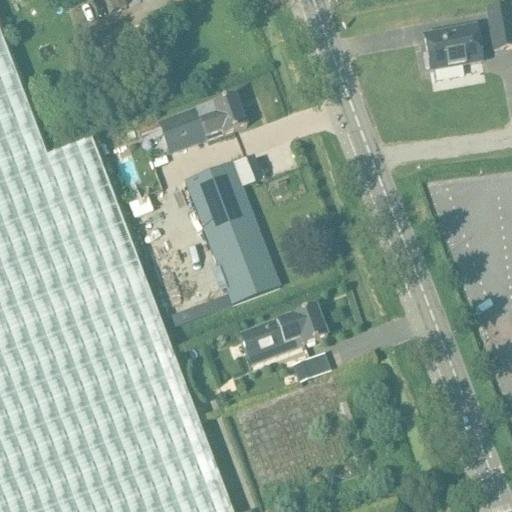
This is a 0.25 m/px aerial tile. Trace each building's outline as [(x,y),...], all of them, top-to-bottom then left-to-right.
[(511,24),(509,9),(486,13),(493,53),(511,49),(511,24)] [(480,65),(474,30),(423,39),(426,57),(422,58),(425,71),(429,70),(429,73),(480,65)] [(0,40),(0,511),(229,511),(90,144),(46,161),(0,40)] [(234,99),(196,113),(157,127),(166,151),(204,137),(207,145),(246,130),(234,99)] [(254,185),(245,163),(184,185),(231,309),(279,291),(241,190),(254,185)] [(277,326),(276,324),(238,339),(248,363),(286,348),(288,355),(326,341),(314,310),(291,319),(292,320),(277,326)] [(316,380),(309,363),(292,369),(298,387),(316,380)]
